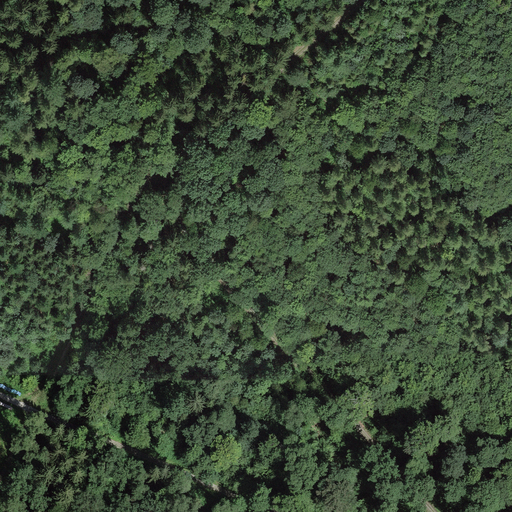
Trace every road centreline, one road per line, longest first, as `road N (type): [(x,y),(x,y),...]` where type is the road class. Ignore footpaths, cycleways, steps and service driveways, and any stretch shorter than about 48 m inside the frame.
road 1 (track): [(197,136),(180,168),(177,201),(188,232),(435,511)]
road 2 (track): [(35,411),(130,198),(197,136)]
road 3 (track): [(272,511),(35,411)]
road 4 (track): [(361,0),(197,136)]
